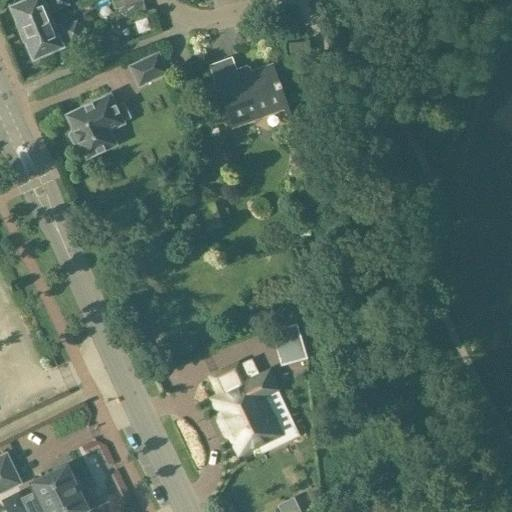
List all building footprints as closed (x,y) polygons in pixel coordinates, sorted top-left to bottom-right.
[(24,0),(11,6),(22,32),(52,20),(49,12),(70,4),(68,0),(24,0)] [(125,7),(143,1),(144,1),(143,0),(113,0),(116,10),(125,7)] [(55,26),(52,20),(22,32),(33,59),(69,43),(70,44),(85,38),(77,20),(63,26),(62,23),(55,26)] [(289,42),(290,54),(305,54),(305,41),(289,42)] [(159,51),(128,66),(139,88),(170,72),(159,51)] [(214,91),(221,92),(234,127),(286,107),(271,66),(238,78),(231,59),(212,66),(214,72),(214,91)] [(201,93),(193,70),(179,75),(187,98),(201,93)] [(110,95),(67,115),(73,129),(69,135),(74,143),(80,144),(87,158),(115,144),(108,130),(123,123),(122,121),(129,118),(123,105),(116,108),(110,95)] [(205,234),(223,227),(214,203),(196,210),(205,234)] [(274,329),(283,364),(310,357),(300,322),(274,329)] [(255,377),(249,380),(240,361),(208,376),(217,395),(212,398),(218,411),(216,422),(224,437),(233,442),(239,454),(281,434),(264,398),(281,389),(271,369),(255,377)] [(0,492),(20,483),(6,454),(0,457),(0,492)] [(31,482),(36,493),(35,493),(32,496),(30,500),(29,505),(32,511),(79,511),(87,508),(67,465),(31,482)] [(300,511),(298,499),(282,502),(283,511),(300,511)]
